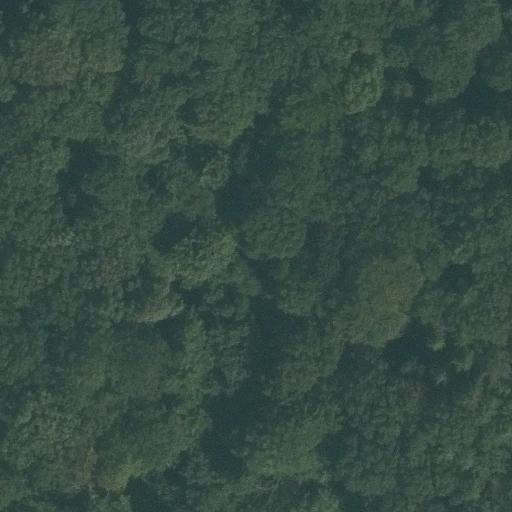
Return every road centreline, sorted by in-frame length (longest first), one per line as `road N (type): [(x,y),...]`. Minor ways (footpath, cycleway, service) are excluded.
road 1 (track): [(475,511),(371,438),(300,405),(177,321),(0,129)]
road 2 (track): [(300,405),(282,369),(250,119),(266,0)]
